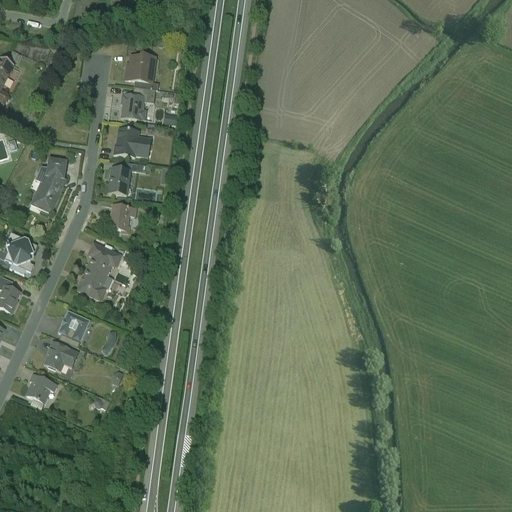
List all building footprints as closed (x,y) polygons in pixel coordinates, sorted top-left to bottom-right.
[(124,82),(154,86),(157,58),(128,54),(124,82)] [(0,102),(8,106),(12,97),(3,93),(14,66),(0,59),(0,102)] [(121,121),(145,123),(146,113),(144,113),(145,98),(123,96),(121,121)] [(170,129),(183,130),(184,120),(170,119),(170,129)] [(113,158),(150,162),(152,143),(139,142),(140,133),(116,130),(113,158)] [(30,208),(52,217),(66,184),(69,162),(50,160),(47,170),(42,169),(37,184),(41,184),(30,208)] [(108,197),(129,198),(131,171),(110,169),(108,197)] [(110,233),(130,234),(131,219),(136,220),(136,209),(111,208),(110,233)] [(2,261),(30,272),(40,248),(12,236),(2,261)] [(96,244),(75,293),(103,305),(109,291),(104,288),(112,270),(116,272),(123,255),(96,244)] [(0,299),(0,311),(13,317),(22,294),(5,287),(0,299)] [(59,334),(81,344),(91,323),(69,313),(59,334)] [(115,355),(122,339),(118,337),(111,353),(115,355)] [(73,371),(80,355),(55,343),(43,367),(61,376),(65,368),(73,371)] [(26,399),(46,408),(55,385),(35,377),(26,399)]
